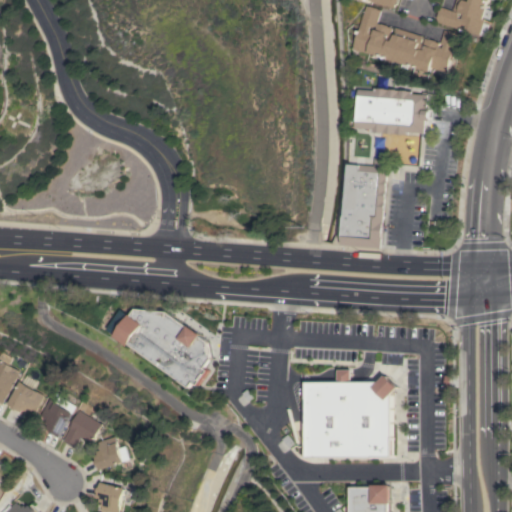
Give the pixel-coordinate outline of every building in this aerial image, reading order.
[(370,0),(397,0),(395,8),(370,0)] [(490,0),(490,1),(488,0),(486,7),(487,7),(487,9),(493,11),(490,19),(484,17),(483,18),(485,19),(484,22),(490,24),(486,36),(480,34),(480,35),(473,32),(472,34),(466,32),(467,30),(461,28),(461,29),(437,21),(438,18),(437,18),(440,10),(442,7),(458,12),(457,14),(459,15),(458,17),(461,18),(463,13),(453,10),(456,0),(490,0)] [(369,5),(372,7),(373,6),(380,8),(379,9),(383,10),(379,23),(383,24),(383,23),(390,25),(390,26),(394,28),(392,35),(394,36),(397,28),(424,36),(422,43),(424,44),(426,38),(441,42),(439,46),(443,47),(444,44),(441,43),(445,30),(459,34),(447,72),(432,67),(431,71),(420,68),(420,67),(413,64),(412,65),(389,58),(389,57),(383,55),(382,56),(372,52),(372,53),(355,48),(369,5)] [(360,89),(376,90),(376,88),(414,91),(413,93),(423,94),(423,92),(429,92),(428,108),(432,108),(431,120),(426,120),(425,133),(410,132),(410,134),(372,131),(372,129),(357,128),(360,89)] [(349,164),(375,166),(376,158),(388,159),(387,166),(389,166),(382,248),(342,244),(349,164)] [(130,343),(128,345),(114,336),(115,335),(106,329),(121,309),(129,315),(130,314),(131,315),(136,308),(168,311),(189,326),(190,325),(203,334),(202,335),(209,341),(213,358),(207,367),(210,370),(200,385),(195,382),(192,387),(130,343)] [(0,358),(1,357),(2,358),(6,351),(17,358),(13,364),(26,371),(22,378),(20,377),(5,403),(0,400),(0,358)] [(394,456),(307,457),(307,426),(302,426),(302,401),(307,401),(307,382),(339,382),(338,369),(352,369),(352,382),(381,381),(387,375),(400,387),(393,394),(394,456)] [(25,381),(27,382),(31,375),(41,381),(37,388),(49,395),(38,412),(31,408),(29,411),(26,409),(25,412),(24,411),(22,413),(21,412),(21,411),(12,406),(13,405),(11,404),(25,381)] [(63,435),(62,434),(60,437),(48,429),(53,420),(44,415),(54,398),(60,401),(64,395),(81,406),(63,435)] [(84,410),(107,424),(95,443),(84,437),(78,448),(65,440),(84,410)] [(103,469),(103,468),(101,469),(97,457),(99,456),(99,455),(102,453),(101,451),(105,450),(102,442),(120,436),(124,448),(131,446),(135,459),(103,469)] [(130,488),(124,511),(119,511),(104,509),(106,504),(107,504),(107,502),(104,501),(105,498),(101,497),(103,492),(101,491),(102,487),(104,487),(105,482),(130,488)] [(351,511),(351,486),(373,486),(373,484),(392,484),(392,503),(390,503),(390,511),(351,511)] [(5,511),(12,505),(14,506),(18,502),(21,504),(22,503),(23,505),(23,506),(24,507),(27,505),(29,507),(32,505),(36,508),(36,507),(40,511),(39,511),(5,511)]
